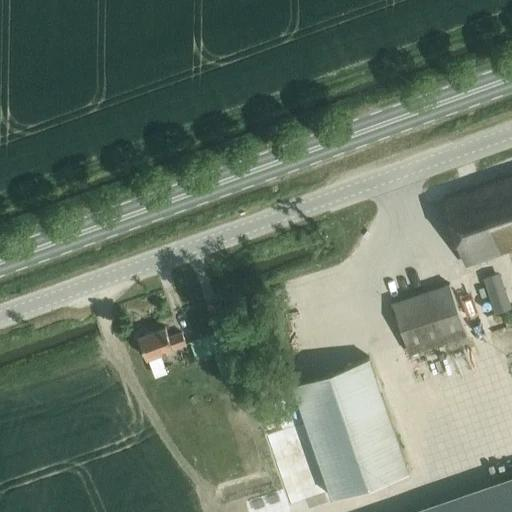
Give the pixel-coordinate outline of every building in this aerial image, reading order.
[(511,176),(446,199),(468,264),(511,249),(511,176)] [(500,273),(484,278),(496,313),(511,307),(500,273)] [(451,283),(393,302),(410,354),(449,341),(451,348),(470,342),(451,283)] [(226,317),(211,322),(215,333),(219,343),(230,339),(233,338),(226,317)] [(148,358),(149,358),(161,353),(187,343),(183,332),(170,337),(166,326),(139,336),(148,358)] [(192,341),(191,341),(197,359),(233,346),(231,343),(230,339),(219,343),(215,333),(192,341)] [(222,351),(215,353),(222,375),(224,374),(230,372),(239,369),(241,368),(233,347),(222,351)] [(149,358),(148,358),(156,377),(168,372),(161,353),(149,358)] [(371,356),(294,382),(333,498),(410,471),(371,356)] [(511,511),(511,495),(463,511),(511,511)]
